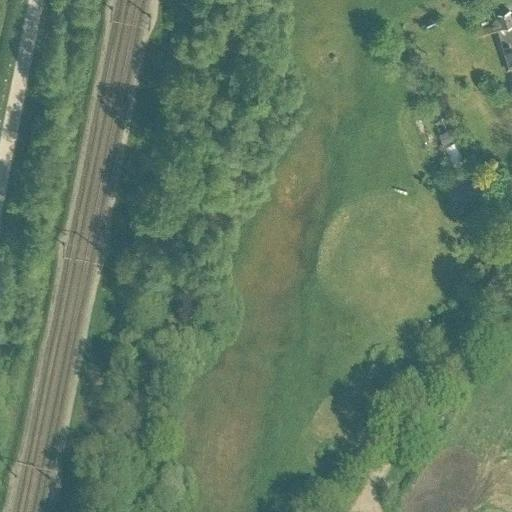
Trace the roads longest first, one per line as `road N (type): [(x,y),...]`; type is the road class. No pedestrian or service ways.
road 1 (track): [(511,279),(355,511)]
road 2 (unclassified): [(0,175),(36,0)]
